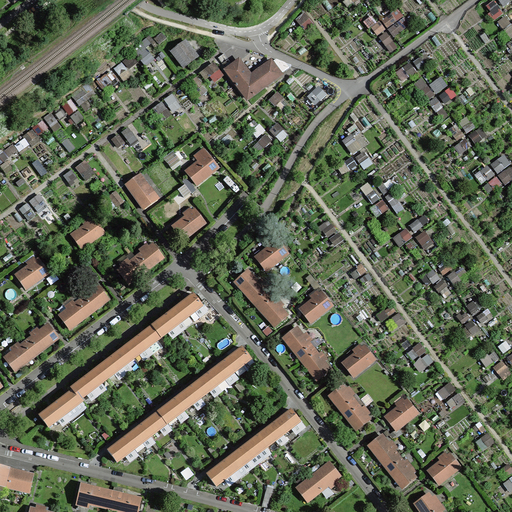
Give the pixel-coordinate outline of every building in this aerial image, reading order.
[(197,57),(185,41),(172,52),(184,67),(187,65),(197,57)] [(280,74),(271,63),(251,77),(247,73),(239,62),(232,67),(227,70),(238,85),(247,98),(262,88),(280,74)] [(186,172),(197,185),(203,180),(218,168),(207,155),(186,172)] [(126,184),(145,210),(148,207),(158,200),(139,175),(126,184)] [(178,190),(188,202),(194,197),(185,185),(178,190)] [(117,207),(123,202),(115,192),(109,197),(117,207)] [(195,210),(173,227),(183,240),(189,235),(205,223),(195,210)] [(94,220),(72,235),(82,249),(88,244),(104,233),(94,220)] [(266,271),(287,254),(277,241),(263,253),(256,258),(266,271)] [(136,258),(146,271),(150,268),(163,258),(153,245),(136,258)] [(136,258),(119,271),(129,284),(135,279),(146,271),(136,258)] [(33,284),(48,273),(38,260),(16,276),(26,289),(33,284)] [(248,271),(235,282),(247,295),(257,306),(269,295),(248,271)] [(94,310),(108,300),(98,287),(79,301),(89,314),(94,310)] [(303,313),(311,323),(332,306),(322,293),(301,310),(303,313)] [(203,305),(202,306),(193,294),(183,303),(180,305),(188,317),(199,308),(204,314),(208,312),(203,305)] [(275,326),(287,316),(269,295),(257,306),(262,312),(275,326)] [(60,316),(70,329),(81,321),(89,314),(79,301),(60,316)] [(166,316),(180,333),(182,331),(178,325),(188,317),(180,305),(169,313),(166,316)] [(172,329),(177,335),(180,333),(166,316),(156,323),(153,326),(161,337),(172,329)] [(24,343),(34,356),(39,353),(58,338),(48,325),(24,343)] [(155,352),(151,346),(161,337),(153,326),(143,333),(139,336),(152,354),(155,352)] [(296,328),(284,338),(291,347),(301,359),(313,349),(296,328)] [(145,350),(150,356),(152,354),(139,336),(129,344),(126,347),(134,358),(145,350)] [(5,358),(15,371),(27,362),(34,356),(24,343),(5,358)] [(116,354),(112,357),(126,375),(128,372),(124,366),(134,358),(126,347),(116,354)] [(345,366),(353,376),(374,360),(364,347),(343,364),(345,366)] [(248,362),(252,368),(256,365),(251,359),(242,348),(232,356),(225,361),(234,373),(248,362)] [(307,367),(317,380),(330,370),(313,349),(301,359),(307,367)] [(123,377),(126,375),(112,357),(104,363),(99,367),(107,379),(118,371),(123,377)] [(217,385),(231,375),(236,381),(238,379),(234,373),(225,361),(214,369),(208,374),(217,385)] [(101,393),(97,387),(107,379),(99,367),(90,374),(85,378),(98,395),(101,393)] [(201,398),(214,388),(219,394),(222,391),(217,385),(208,374),(198,382),(192,387),(201,398)] [(71,388),(73,390),(81,399),(91,391),(96,397),(98,395),(85,378),(76,385),(71,388)] [(343,386),(330,396),(332,399),(343,413),(356,403),(343,386)] [(175,399),(184,411),(198,400),(202,406),(205,404),(201,398),(192,387),(181,394),(175,399)] [(81,399),(73,390),(61,399),(56,403),(65,414),(79,404),(84,410),(87,408),(82,402),(83,401),(81,399)] [(158,412),(167,424),(181,413),(186,419),(188,417),(184,411),(175,399),(165,407),(158,412)] [(407,401),(386,417),(389,421),(396,430),(417,414),(407,401)] [(67,422),(70,420),(65,414),(56,403),(51,407),(42,414),(39,416),(48,427),(62,417),(67,422)] [(356,430),(369,420),(356,403),(343,413),(344,414),(356,430)] [(300,421),(291,410),(280,419),(274,423),(283,435),(297,424),(302,430),(305,427),(301,421),(300,421)] [(142,425),(151,437),(164,426),(169,432),(172,430),(167,424),(158,412),(149,419),(142,425)] [(266,448),(280,437),(285,443),(288,441),(283,435),(274,423),(264,431),(258,436),(266,448)] [(134,449),(148,439),(152,445),(155,443),(151,437),(142,425),(132,433),(125,438),(134,449)] [(264,450),(268,456),(271,454),(266,448),(258,436),(247,444),(241,449),(250,460),(264,450)] [(386,467),(399,457),(382,436),(369,446),(376,455),(386,467)] [(108,451),(117,462),(131,451),(136,457),(138,455),(134,449),(125,438),(115,445),(108,451)] [(224,462),(233,473),(247,463),(252,469),(254,466),(250,460),(241,449),(231,456),(224,462)] [(431,474),(439,484),(460,467),(450,455),(429,471),(431,474)] [(402,488),(415,478),(399,457),(386,467),(391,473),(402,488)] [(230,475),(235,481),(238,479),(233,473),(224,462),(214,470),(207,475),(216,486),(230,475)] [(322,490),(339,476),(329,463),(298,488),(308,501),(322,490)] [(0,486),(5,488),(29,493),(34,474),(10,468),(5,467),(0,465),(0,486)] [(78,501),(107,508),(111,492),(94,488),(82,485),(78,501)] [(111,492),(107,508),(125,511),(136,511),(140,499),(122,494),(111,492)] [(418,507),(421,511),(440,511),(441,511),(429,494),(415,504),(418,507)]
